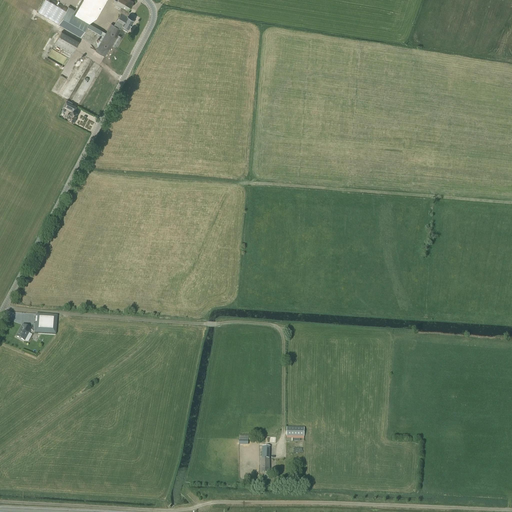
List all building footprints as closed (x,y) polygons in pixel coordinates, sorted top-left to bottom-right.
[(81,0),(74,13),(89,22),(96,17),(105,0),(81,0)] [(111,24),(105,34),(97,47),(95,51),(105,57),(120,30),(120,29),(123,25),(125,26),(123,29),(127,31),(129,29),(134,20),(128,16),(130,12),(128,11),(134,2),(130,0),(117,0),(117,1),(115,0),(114,0),(113,3),(115,4),(115,5),(120,8),(118,11),(121,13),(113,25),(111,24)] [(71,16),(73,13),(66,10),(58,25),(63,28),(70,16),(71,16)] [(70,16),(63,28),(80,37),(88,22),(73,13),(71,16),(70,16)] [(105,34),(88,24),(80,37),(97,47),(105,34)] [(79,42),(77,40),(61,32),(54,44),(72,55),(79,42)] [(72,112),(70,115),(69,114),(67,115),(66,117),(67,118),(68,119),(67,119),(74,123),(76,120),(74,120),(78,114),(74,112),(76,108),(66,102),(64,106),(71,110),(71,111),(72,112)] [(35,314),(34,333),(55,335),(57,316),(35,314)] [(22,325),(21,329),(17,337),(24,341),(30,330),(22,325)] [(304,428),(287,428),(287,436),(304,437),(304,428)] [(262,459),(261,459),(261,473),(270,473),(269,458),(270,447),(262,446),(262,459)]
